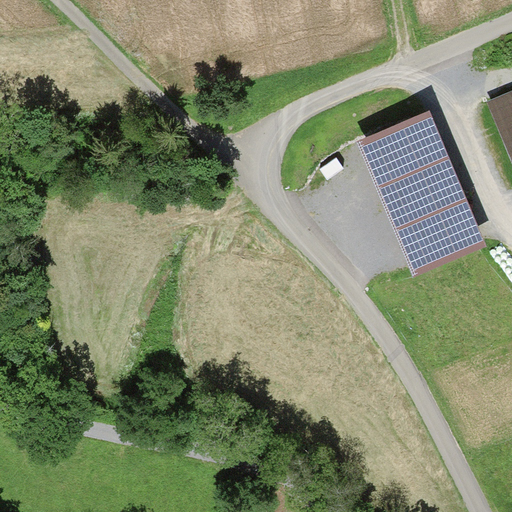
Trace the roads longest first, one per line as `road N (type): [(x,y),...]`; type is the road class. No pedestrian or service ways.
road 1 (unclassified): [(511,18),(312,97),(259,129),(244,171),(402,364),(475,511)]
road 2 (track): [(324,511),(284,484),(211,457),(25,419),(0,405)]
road 3 (track): [(244,171),(183,130),(51,0)]
